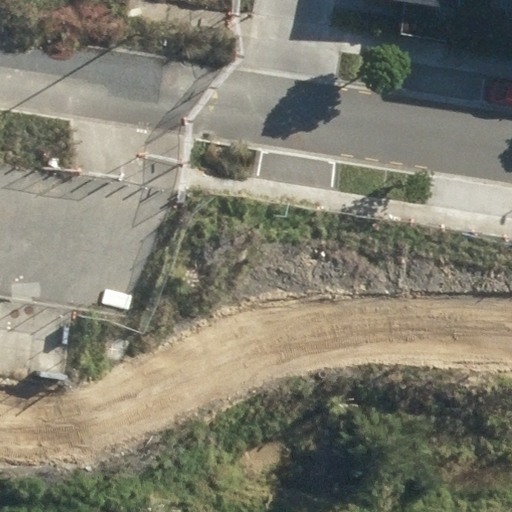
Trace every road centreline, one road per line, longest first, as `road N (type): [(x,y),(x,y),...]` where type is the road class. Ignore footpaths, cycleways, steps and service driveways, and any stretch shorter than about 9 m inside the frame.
road 1 (residential): [(276,110),(0,59)]
road 2 (residential): [(511,145),(276,110)]
